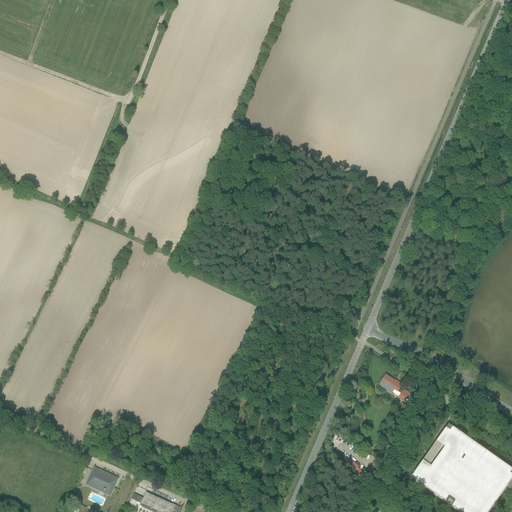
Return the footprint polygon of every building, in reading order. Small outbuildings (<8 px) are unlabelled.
[(93,32),(91,35),(93,36),(94,35),(97,37),(97,38),(99,39),(101,35),(99,34),(100,32),(97,30),(95,33),(93,32)] [(386,375),(382,381),(385,383),(383,387),(387,390),(392,393),(392,394),(393,394),(393,393),(399,397),(399,398),(404,401),(404,402),(409,393),(404,390),(403,391),(400,389),(403,385),(402,385),(397,382),(397,381),(396,382),(386,376),(386,375)] [(511,469),(450,425),(448,428),(412,477),(451,505),(460,511),(488,511),(510,481),(511,478),(511,469)] [(345,463),(354,472),(366,484),(369,488),(379,465),(374,462),(367,478),(357,468),(358,467),(350,458),(345,463)] [(90,479),(93,471),(104,476),(104,474),(116,479),(109,495),(109,496),(110,496),(118,478),(93,467),(88,478),(90,479)] [(105,491),(104,492),(109,495),(116,479),(104,474),(104,476),(93,471),(90,479),(94,481),(93,485),(96,486),(95,488),(99,490),(100,488),(105,491)] [(109,496),(109,495),(104,492),(105,491),(100,488),(99,490),(95,488),(96,486),(93,485),(94,481),(90,479),(88,478),(85,485),(109,496)] [(141,504),(143,498),(133,493),(131,499),(141,504)] [(156,511),(161,511),(166,502),(162,500),(162,501),(158,500),(159,499),(146,493),(143,498),(141,504),(139,506),(142,507),(143,505),(157,511),(156,511)] [(176,511),(179,508),(166,502),(161,511),(172,511),(173,511),(174,511),(176,511)]
